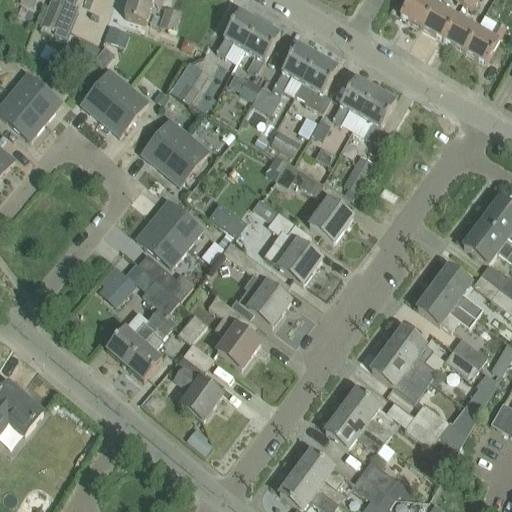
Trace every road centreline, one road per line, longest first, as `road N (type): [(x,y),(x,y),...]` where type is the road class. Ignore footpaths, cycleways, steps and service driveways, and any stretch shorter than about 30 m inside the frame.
road 1 (residential): [(220,499),(318,373),(371,280),(465,153)]
road 2 (residential): [(16,331),(128,191),(67,148),(0,221)]
road 3 (residential): [(220,499),(16,331)]
road 4 (unclassified): [(489,118),(354,42)]
